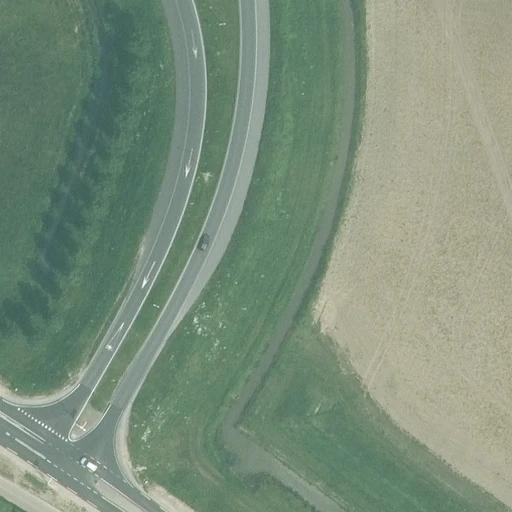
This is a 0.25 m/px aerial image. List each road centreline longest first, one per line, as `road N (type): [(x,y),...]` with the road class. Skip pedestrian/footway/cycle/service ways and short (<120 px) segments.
road 1 (motorway): [(83,473),(222,200),(240,131),(247,0)]
road 2 (motorway): [(183,0),(198,103),(174,209),(137,298),(45,446)]
